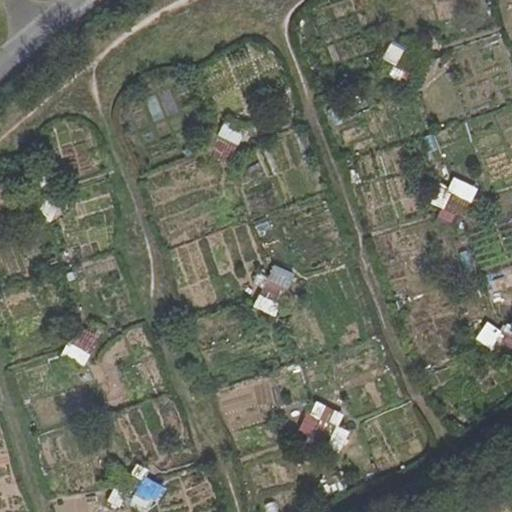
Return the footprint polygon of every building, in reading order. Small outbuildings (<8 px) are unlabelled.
[(461,196),(448,191),(437,221),(461,229),(476,186),(466,182),(461,196)] [(41,212),(53,220),(65,203),(53,195),(41,212)] [(480,272),(508,262),(495,224),(467,233),(480,272)] [(261,295),(255,308),(277,318),(282,305),(261,295)] [(511,332),(486,323),(478,344),(511,355),(511,332)] [(63,357),(87,367),(93,353),(69,343),(63,357)] [(297,437),(325,449),(335,424),(307,412),(297,437)] [(115,489),(109,502),(128,511),(134,499),(115,489)]
